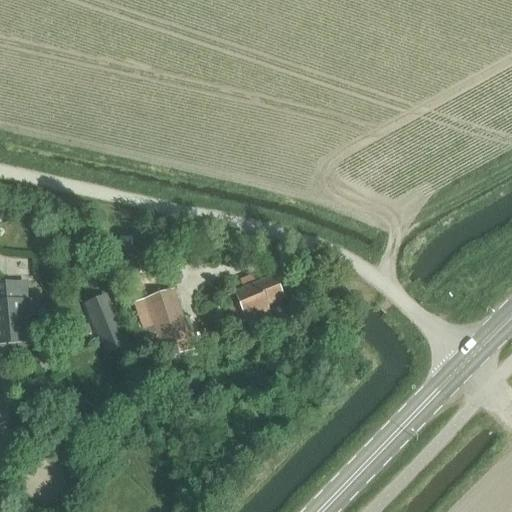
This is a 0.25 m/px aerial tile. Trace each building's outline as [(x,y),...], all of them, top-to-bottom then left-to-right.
[(31,262),(6,261),(6,274),(31,275),(31,262)] [(282,301),(273,279),(255,286),(252,278),(239,283),(242,291),(234,295),(245,323),(268,314),(266,308),(282,301)] [(0,346),(30,344),(28,318),(39,317),(38,301),(16,303),(14,284),(0,285),(0,346)] [(164,362),(191,353),(171,293),(144,302),(164,362)] [(105,299),(86,307),(106,355),(125,347),(105,299)] [(85,317),(63,325),(69,342),(91,334),(85,317)]
